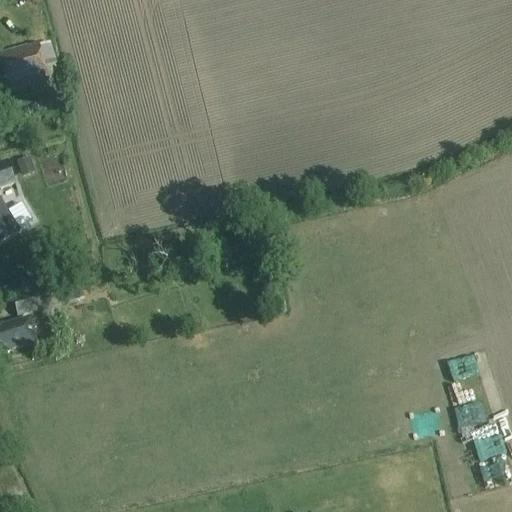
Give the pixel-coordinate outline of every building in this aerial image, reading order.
[(0,54),(0,72),(6,95),(59,81),(49,42),(0,54)] [(35,175),(29,159),(16,164),(22,180),(35,175)] [(0,245),(20,233),(0,201),(0,191),(16,186),(8,162),(0,164),(0,245)] [(13,300),(19,319),(85,300),(79,282),(13,300)] [(30,319),(0,326),(0,356),(37,347),(30,319)]
